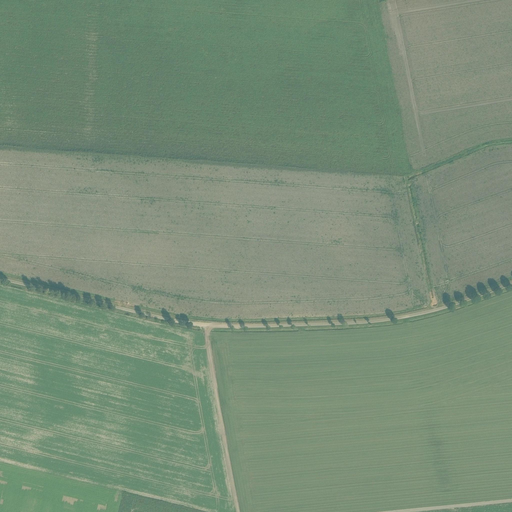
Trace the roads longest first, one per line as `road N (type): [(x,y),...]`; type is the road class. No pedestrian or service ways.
road 1 (unclassified): [(0,279),(229,326),(386,320),(511,284)]
road 2 (track): [(237,511),(205,325)]
road 3 (unclassified): [(392,511),(511,500)]
